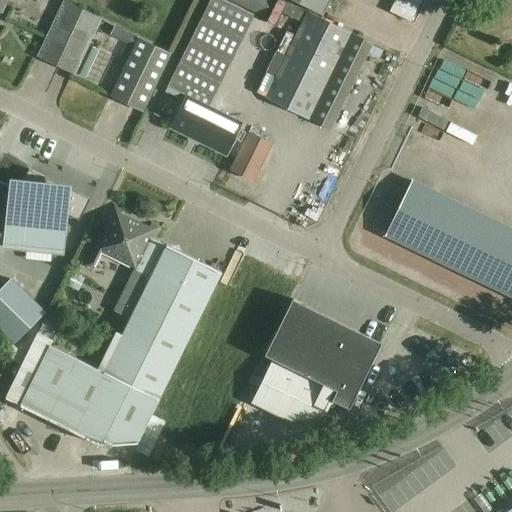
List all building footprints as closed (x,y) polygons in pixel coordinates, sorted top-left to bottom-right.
[(228,0),(264,17),(272,0),(228,0)] [(274,25),(285,2),(280,0),(279,0),(268,22),(274,25)] [(329,0),(291,0),(322,15),(329,0)] [(76,73),(87,49),(102,18),(65,1),(39,56),(76,73)] [(298,21),(303,11),(287,3),(282,13),(298,21)] [(331,130),(374,44),(307,12),(265,97),(331,130)] [(131,46),(135,38),(114,28),(111,36),(131,46)] [(144,112),(171,55),(136,38),(109,95),(144,112)] [(227,157),(244,123),(186,94),(169,129),(227,157)] [(255,183),(273,144),(249,132),(231,171),(255,183)] [(329,169),(324,181),(335,186),(340,173),(329,169)] [(21,189),(18,189),(13,241),(65,246),(70,194),(66,194),(66,193),(52,187),(53,184),(34,176),(27,190),(21,189)] [(511,296),(511,230),(411,181),(385,235),(511,296)] [(80,222),(80,223),(81,223),(91,201),(81,197),(81,198),(81,199),(81,203),(80,222)] [(43,325),(42,324),(26,356),(9,340),(2,348),(21,366),(5,399),(20,405),(102,446),(105,441),(113,445),(137,443),(221,272),(180,252),(178,246),(173,248),(166,245),(166,246),(154,240),(160,228),(151,223),(149,229),(120,215),(123,209),(114,205),(84,266),(93,271),(103,251),(131,265),(128,270),(137,275),(139,272),(150,277),(122,335),(117,332),(99,369),(50,345),(65,314),(52,308),(43,325)] [(0,323),(17,339),(47,307),(14,276),(0,291),(0,323)] [(382,276),(378,285),(400,294),(404,285),(382,276)] [(382,343),(344,324),(291,299),(263,355),(273,360),(252,403),(290,421),(325,414),(332,399),(350,408),(382,343)] [(434,378),(428,381),(432,391),(459,380),(450,359),(429,367),(434,378)] [(511,411),(473,439),(488,460),(511,443),(511,411)] [(383,511),(402,511),(458,480),(446,461),(377,501),(383,511)]
